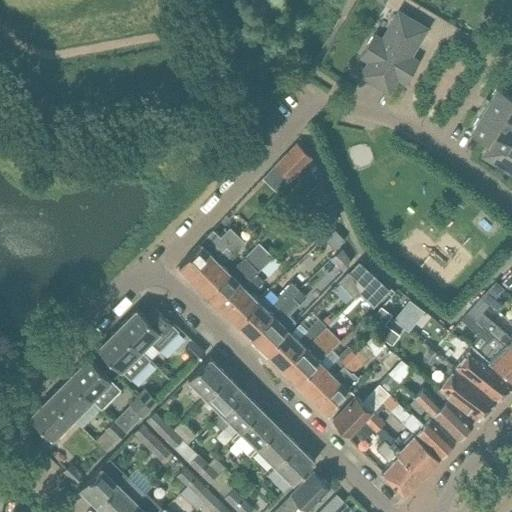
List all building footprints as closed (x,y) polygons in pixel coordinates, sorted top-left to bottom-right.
[(361,75),(360,76),(389,93),(403,71),(411,76),(420,61),(411,56),(428,28),(399,11),(382,39),(374,34),(365,48),(374,53),(369,62),(373,64),(365,78),(361,75)] [(511,173),(511,87),(509,93),(498,86),(471,130),(491,142),(482,156),(511,173)] [(276,165),(291,179),(311,158),(296,143),(276,165)] [(299,189),(303,194),(316,181),(308,172),(299,181),(299,189)] [(323,209),(312,196),(304,203),(315,216),(323,209)] [(327,206),(312,220),(323,232),(338,218),(327,206)] [(189,276),(195,281),(205,271),(202,268),(211,260),(213,262),(239,235),(230,227),(221,236),(213,229),(176,268),(187,278),(189,276)] [(325,240),(335,250),(345,241),(335,230),(325,240)] [(195,287),(207,298),(230,273),(222,264),(233,253),(234,254),(245,242),(239,235),(213,262),(211,260),(202,268),(205,271),(195,281),(198,284),(195,287)] [(331,258),(343,271),(348,267),(350,260),(342,248),(331,258)] [(218,304),(224,310),(234,299),(233,297),(241,288),(242,290),(250,281),(258,274),(260,271),(245,257),(230,273),(207,298),(216,307),(218,304)] [(352,268),(365,279),(370,272),(358,262),(352,268)] [(511,285),(511,271),(502,282),(509,289),(511,285)] [(339,282),(353,298),(360,292),(348,272),(339,282)] [(225,316),(235,326),(260,302),(250,292),(264,279),(258,274),(242,290),(241,288),(233,297),(234,299),(224,310),(227,313),(225,316)] [(247,333),(253,339),(265,328),(263,326),(271,318),(272,319),(280,310),(293,297),(292,296),(299,289),(291,281),(277,295),(272,291),(260,302),(235,326),(245,336),(247,333)] [(503,291),(496,286),(482,301),(489,307),(503,291)] [(511,295),(508,292),(502,300),(511,308),(511,295)] [(265,328),(253,339),(256,342),(253,344),(264,355),(296,322),(288,314),(299,303),(293,297),(280,310),(272,319),(271,318),(263,326),(265,328)] [(410,300),(396,317),(408,327),(422,309),(410,300)] [(137,308),(117,328),(141,351),(150,342),(159,351),(179,331),(172,324),(156,308),(147,317),(137,308)] [(381,308),(371,322),(382,330),(385,326),(392,316),(381,308)] [(460,321),(468,327),(474,319),(467,313),(460,321)] [(493,335),(491,337),(494,341),(511,354),(511,337),(483,313),(476,321),(493,335)] [(280,365),(287,372),(299,359),(295,356),(304,348),(305,349),(336,318),(335,317),(331,321),(326,316),(322,321),(319,318),(298,339),(291,332),(267,357),(277,368),(280,365)] [(286,376),(296,386),(321,361),(314,354),(343,325),(336,318),(305,349),(304,348),(295,356),(299,359),(287,372),(288,374),(286,376)] [(141,351),(117,328),(98,347),(122,370),(131,379),(150,360),(141,351)] [(496,400),(500,396),(511,384),(511,380),(493,364),(470,346),(469,346),(446,330),(440,337),(446,341),(442,348),(449,353),(448,355),(458,362),(456,365),(496,400)] [(471,344),(470,346),(493,364),(511,380),(511,354),(494,341),(491,337),(478,350),(471,344)] [(205,353),(193,341),(185,349),(197,361),(205,353)] [(308,394),(314,399),(325,387),(323,384),(331,376),(333,378),(359,350),(355,354),(349,349),(340,358),(338,356),(327,367),(321,361),(296,386),(306,396),(308,394)] [(325,387),(314,399),(317,402),(315,405),(325,415),(339,401),(351,389),(349,388),(359,378),(359,377),(354,372),(367,358),(359,350),(333,378),(331,376),(323,384),(325,387)] [(89,357),(68,377),(92,401),(93,400),(102,409),(122,390),(112,380),(89,357)] [(189,378),(207,396),(228,375),(210,357),(189,378)] [(496,400),(456,365),(449,373),(451,375),(441,388),(463,405),(479,417),(496,400)] [(349,435),(355,430),(364,420),(382,401),(390,393),(400,383),(389,373),(380,384),(363,402),(356,395),(347,405),(333,419),(349,435)] [(207,396),(224,412),(224,413),(245,391),(228,375),(207,396)] [(68,377),(49,397),(72,420),(92,401),(68,377)] [(414,396),(458,438),(473,423),(448,399),(442,406),(423,387),(414,396)] [(146,389),(138,398),(149,409),(157,401),(146,389)] [(233,421),(241,430),(262,409),(245,391),(224,413),(214,423),(222,431),(233,421)] [(398,402),(390,393),(382,401),(414,432),(440,457),(455,441),(441,427),(431,417),(424,424),(416,416),(412,412),(410,414),(398,402)] [(72,420),(49,397),(30,415),(39,424),(30,434),(47,450),(54,443),(52,441),(72,420)] [(149,409),(138,398),(129,406),(141,417),(149,409)] [(241,430),(259,448),(280,427),(262,409),(241,430)] [(174,429),(164,419),(155,410),(146,420),(154,429),(165,439),(174,429)] [(214,422),(214,423),(224,413),(224,412),(214,422)] [(364,420),(355,430),(364,439),(367,435),(373,429),(364,420)] [(95,442),(106,453),(118,441),(125,433),(114,422),(106,429),(107,430),(95,442)] [(134,434),(152,452),(162,442),(143,424),(134,434)] [(259,448),(277,466),(298,444),(280,427),(259,448)] [(175,447),(183,455),(191,447),(183,440),(184,439),(174,429),(165,439),(174,448),(175,447)] [(391,446),(421,476),(440,457),(414,432),(400,446),(394,440),(389,445),(391,446)] [(391,446),(389,445),(385,440),(376,449),(390,462),(381,471),(404,493),(421,476),(391,446)] [(162,442),(152,452),(161,461),(171,452),(162,442)] [(298,444),(277,466),(294,482),(315,461),(298,444)] [(190,463),(200,473),(209,464),(208,463),(211,459),(203,450),(198,455),(191,447),(183,455),(190,462),(190,463)] [(80,487),(99,506),(128,476),(109,458),(101,466),(80,487)] [(63,471),(76,483),(84,475),(71,463),(63,471)] [(217,490),(226,481),(232,475),(225,467),(219,473),(209,464),(200,473),(217,490)] [(177,476),(187,486),(196,477),(186,467),(177,476)] [(272,511),(293,511),(302,503),(308,509),(330,487),(314,471),(272,511)] [(99,506),(105,511),(126,511),(145,493),(128,476),(99,506)] [(196,477),(187,486),(197,496),(206,487),(196,477)] [(217,490),(236,508),(244,499),(226,481),(217,490)] [(0,511),(4,496),(10,497),(13,487),(3,484),(0,482),(0,511)] [(160,511),(163,509),(147,493),(146,494),(145,493),(126,511),(160,511)] [(332,511),(344,501),(337,494),(318,511),(332,511)] [(244,499),(236,508),(240,511),(249,511),(253,508),(244,499)] [(212,510),(214,511),(231,511),(232,511),(221,501),(212,510)] [(347,511),(352,508),(344,501),(332,511),(347,511)]
